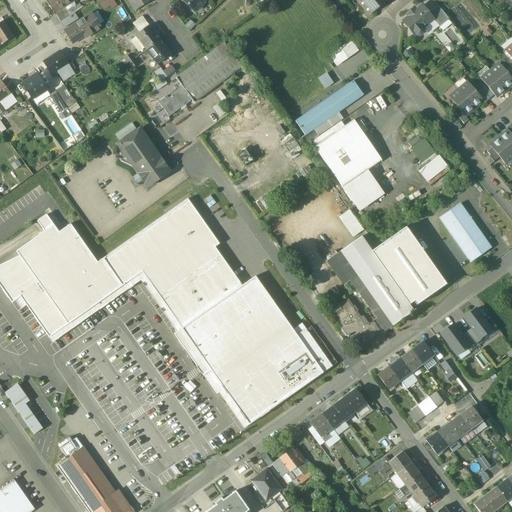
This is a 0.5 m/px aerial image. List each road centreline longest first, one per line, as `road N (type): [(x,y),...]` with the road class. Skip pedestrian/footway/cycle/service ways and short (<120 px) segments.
road 1 (residential): [(358,369),(202,156)]
road 2 (residential): [(358,369),(159,511)]
road 3 (residential): [(464,511),(358,369)]
road 4 (residential): [(382,34),(395,68),(458,145)]
